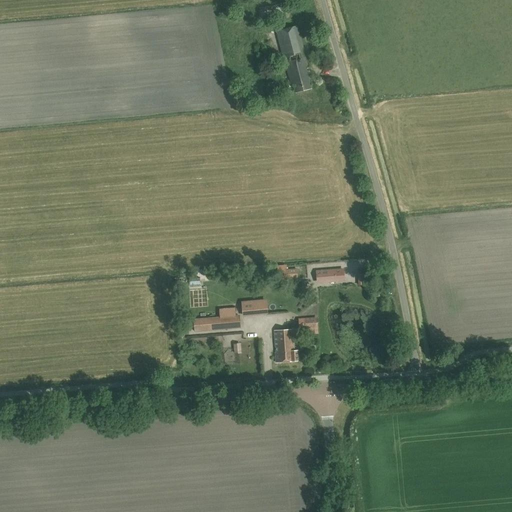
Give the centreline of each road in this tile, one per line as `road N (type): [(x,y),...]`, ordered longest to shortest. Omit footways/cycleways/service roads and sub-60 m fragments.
road 1 (unclassified): [(418,382),(386,222),(322,0)]
road 2 (tertiary): [(0,418),(325,390)]
road 3 (unclassified): [(335,511),(325,390)]
